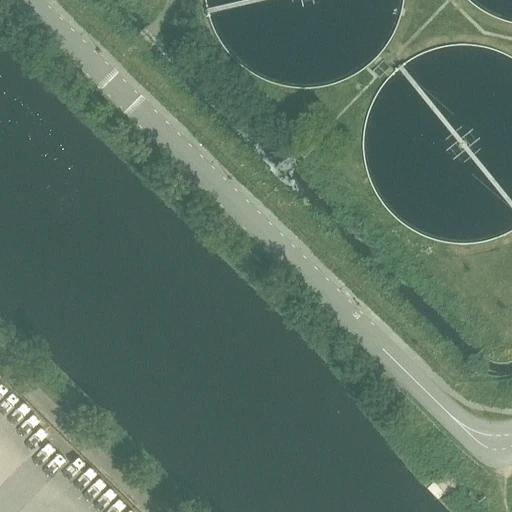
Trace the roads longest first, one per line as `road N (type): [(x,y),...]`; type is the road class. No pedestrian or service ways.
road 1 (residential): [(28,0),(473,436),(493,445),(511,441)]
road 2 (track): [(154,511),(0,361)]
